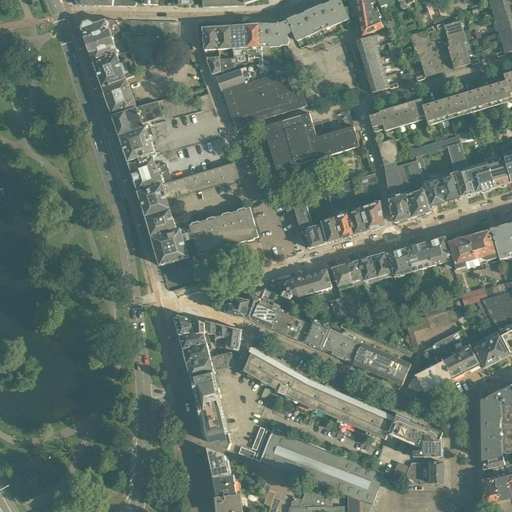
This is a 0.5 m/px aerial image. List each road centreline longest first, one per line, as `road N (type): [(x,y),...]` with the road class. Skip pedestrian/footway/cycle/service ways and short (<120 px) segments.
road 1 (primary): [(143,397),(118,210),(58,17)]
road 2 (residential): [(392,238),(365,104),(511,59)]
road 3 (residential): [(199,296),(215,319),(453,415)]
road 4 (residential): [(293,267),(234,140)]
road 5 (residential): [(193,14),(58,17)]
road 6 (residential): [(392,238),(511,203)]
road 7 (residential): [(176,392),(159,316),(199,296)]
road 8 (residential): [(199,511),(176,392)]
